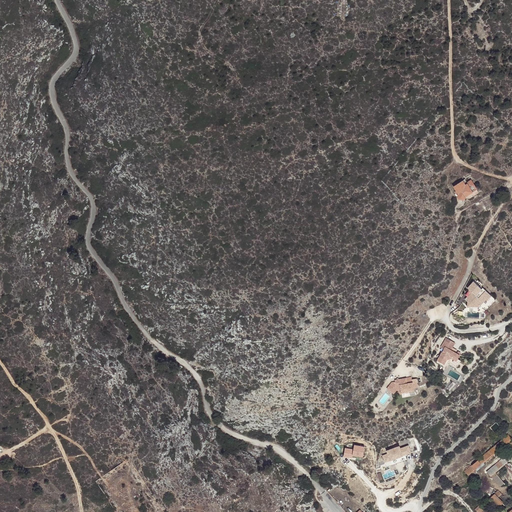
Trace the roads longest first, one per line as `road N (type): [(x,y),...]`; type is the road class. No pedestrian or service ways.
road 1 (track): [(450,0),(453,152),(511,179)]
road 2 (residential): [(511,376),(436,465),(418,511)]
road 3 (residential): [(476,249),(447,321),(463,331),(511,321)]
